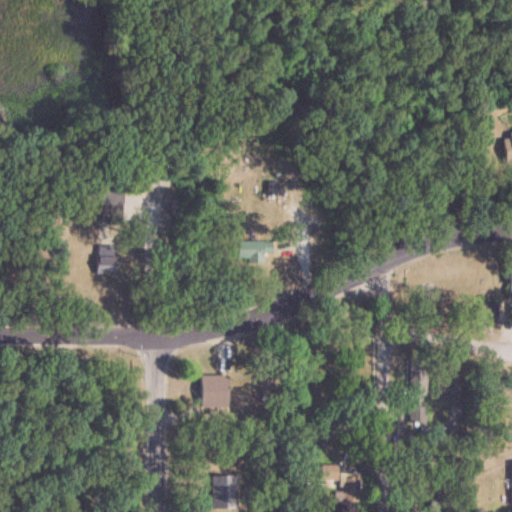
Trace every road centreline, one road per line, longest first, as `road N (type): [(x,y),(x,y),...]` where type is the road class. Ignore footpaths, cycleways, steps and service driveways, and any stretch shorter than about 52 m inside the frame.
road 1 (residential): [(0,333),(208,331),(378,259),(444,237),(511,228)]
road 2 (residential): [(378,259),(392,331),(389,511)]
road 3 (residential): [(155,335),(153,511)]
road 4 (residential): [(392,331),(511,330)]
